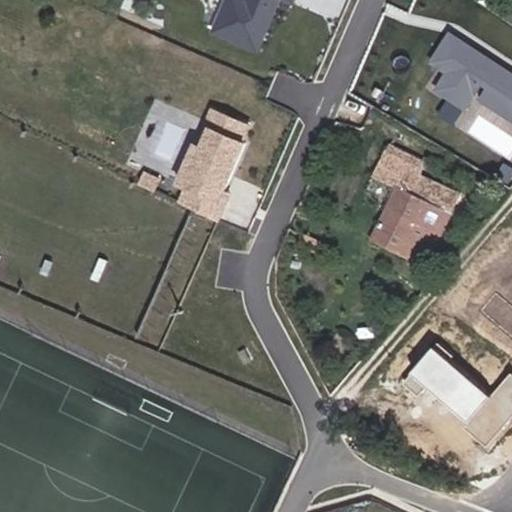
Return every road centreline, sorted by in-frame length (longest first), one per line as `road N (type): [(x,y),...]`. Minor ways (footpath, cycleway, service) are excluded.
road 1 (residential): [(319,443),(254,280),(374,0)]
road 2 (residential): [(319,443),(333,407),(511,203)]
road 3 (residential): [(462,511),(347,465),(319,443)]
